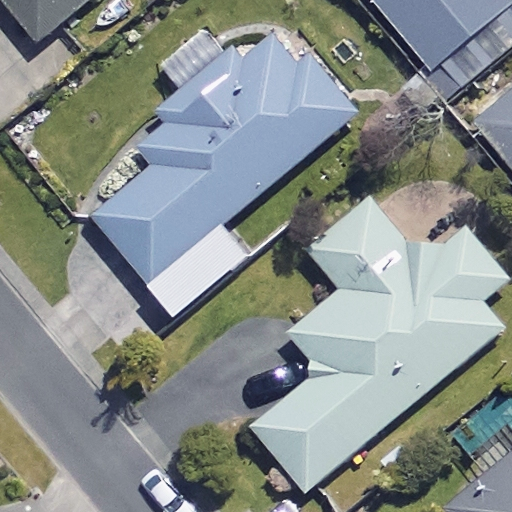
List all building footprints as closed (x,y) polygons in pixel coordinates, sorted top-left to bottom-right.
[(99,0),(0,0),(0,9),(10,1),(45,44),(99,0)] [(511,12),(511,0),(383,0),(442,70),(511,12)] [(248,72),(217,36),(173,73),(195,100),(147,140),(163,159),(98,213),(187,320),(259,260),(232,227),(361,119),(291,36),(248,72)] [(511,104),(486,126),(511,156),(511,104)] [(511,284),(511,278),(420,169),(320,253),(352,293),(301,336),(331,373),(263,430),(316,493),(511,330),(489,304),(511,284)] [(511,511),(511,477),(468,511),(511,511)]
